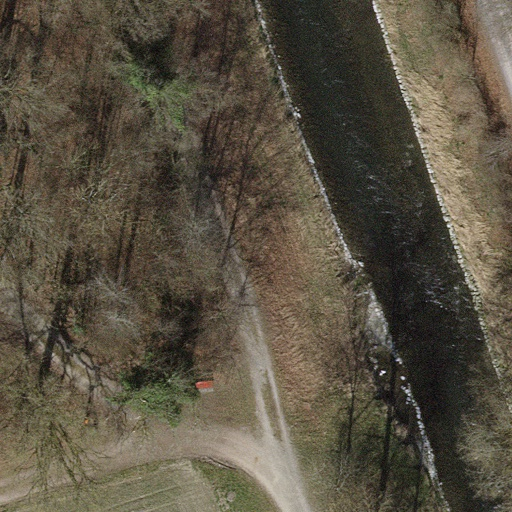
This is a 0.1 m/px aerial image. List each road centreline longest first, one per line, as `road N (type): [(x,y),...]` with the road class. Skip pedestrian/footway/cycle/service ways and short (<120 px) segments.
road 1 (track): [(142,0),(226,246),(275,443)]
road 2 (track): [(0,299),(157,434),(275,443)]
road 3 (track): [(157,434),(0,490)]
